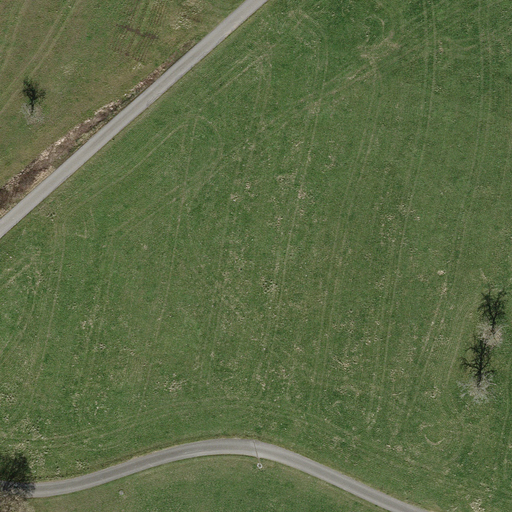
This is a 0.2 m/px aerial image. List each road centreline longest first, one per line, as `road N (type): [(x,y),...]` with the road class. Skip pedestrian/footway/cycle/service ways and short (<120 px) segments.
road 1 (track): [(395,511),(258,450),(201,451),(23,495),(0,490)]
road 2 (track): [(250,0),(0,219)]
